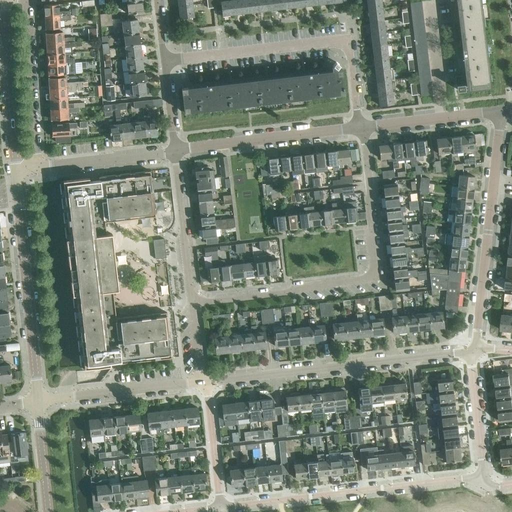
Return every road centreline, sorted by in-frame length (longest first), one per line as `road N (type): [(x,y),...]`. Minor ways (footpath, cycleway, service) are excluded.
road 1 (residential): [(193,303),(377,277),(362,130)]
road 2 (residential): [(362,130),(348,38),(166,60)]
road 3 (residential): [(203,381),(469,353)]
road 4 (residential): [(221,507),(483,477)]
road 5 (residential): [(469,353),(499,113)]
road 6 (residential): [(37,400),(15,172)]
road 7 (residential): [(176,152),(362,130)]
road 8 (residential): [(15,172),(4,0)]
road 9 (residential): [(37,170),(29,0)]
road 10 (residential): [(37,400),(203,381)]
road 11 (residential): [(176,152),(193,303)]
road 12 (residential): [(37,170),(176,152)]
road 13 (residential): [(362,130),(499,113)]
road 14 (residential): [(203,381),(221,507)]
road 15 (residential): [(483,477),(469,353)]
